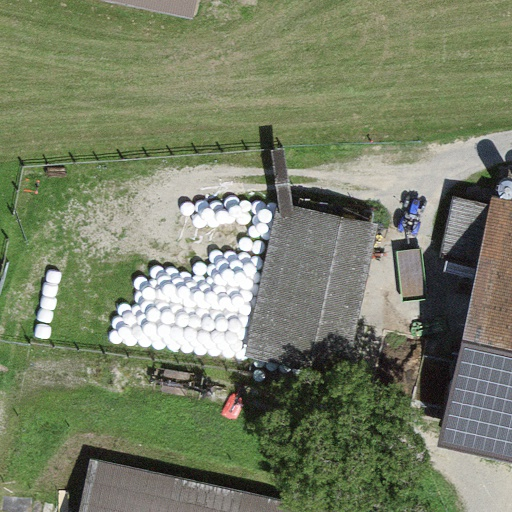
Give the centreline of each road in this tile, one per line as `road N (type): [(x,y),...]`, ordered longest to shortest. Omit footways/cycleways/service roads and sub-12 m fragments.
road 1 (track): [(0,424),(10,403),(70,373),(350,416),(497,491),(493,511)]
road 2 (track): [(511,140),(442,159),(413,201),(350,416)]
